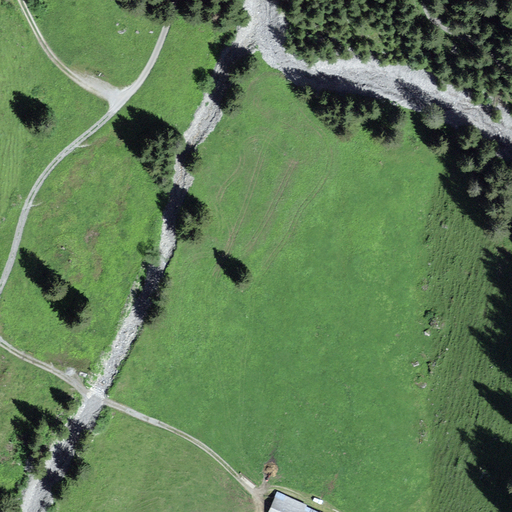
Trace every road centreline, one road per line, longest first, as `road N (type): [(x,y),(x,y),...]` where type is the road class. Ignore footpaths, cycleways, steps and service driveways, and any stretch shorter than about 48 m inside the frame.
road 1 (track): [(0,287),(32,193),(146,71),(174,0)]
road 2 (track): [(254,493),(209,449),(91,395),(0,341)]
road 3 (track): [(17,0),(49,55),(122,101)]
